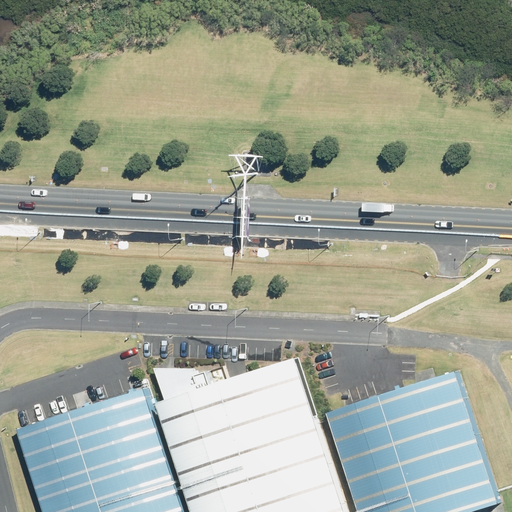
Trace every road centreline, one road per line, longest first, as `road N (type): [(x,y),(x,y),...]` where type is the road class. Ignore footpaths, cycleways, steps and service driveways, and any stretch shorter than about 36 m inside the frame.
road 1 (primary): [(0,203),(511,230)]
road 2 (unclassified): [(0,329),(40,317),(383,333)]
